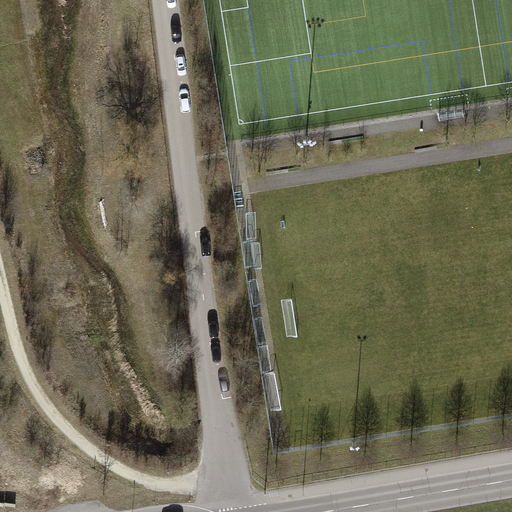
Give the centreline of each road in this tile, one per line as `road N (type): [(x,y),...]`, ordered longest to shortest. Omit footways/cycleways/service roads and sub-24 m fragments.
road 1 (track): [(226,472),(177,479),(110,463),(47,408),(19,356),(0,280)]
road 2 (secondary): [(511,480),(325,511)]
